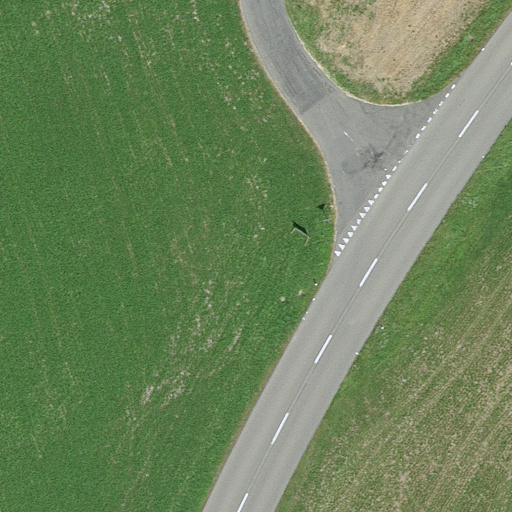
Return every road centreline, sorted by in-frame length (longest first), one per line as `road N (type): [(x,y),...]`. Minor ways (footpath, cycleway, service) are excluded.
road 1 (tertiary): [(238,511),(341,314),(417,196)]
road 2 (residential): [(263,0),(293,70),(417,196)]
road 3 (tertiary): [(417,196),(511,66)]
